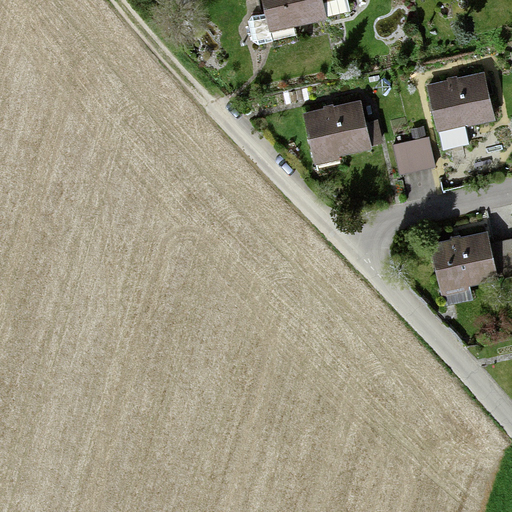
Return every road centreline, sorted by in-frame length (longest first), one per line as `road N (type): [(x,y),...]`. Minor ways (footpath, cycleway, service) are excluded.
road 1 (residential): [(137,13),(338,236)]
road 2 (residential): [(338,236),(511,419)]
road 3 (residential): [(338,236),(511,195)]
